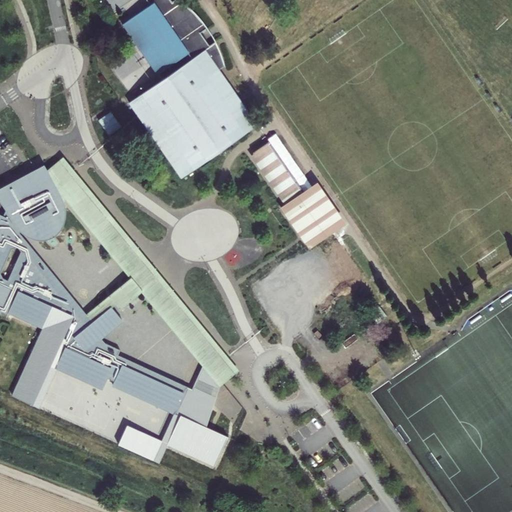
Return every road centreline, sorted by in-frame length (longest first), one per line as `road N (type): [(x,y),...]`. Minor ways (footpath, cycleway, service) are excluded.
road 1 (residential): [(44,72),(43,129),(58,138),(84,133),(65,56)]
road 2 (residential): [(396,511),(313,397)]
road 3 (residential): [(313,397),(286,359),(268,356),(259,381),(275,406),(288,409)]
